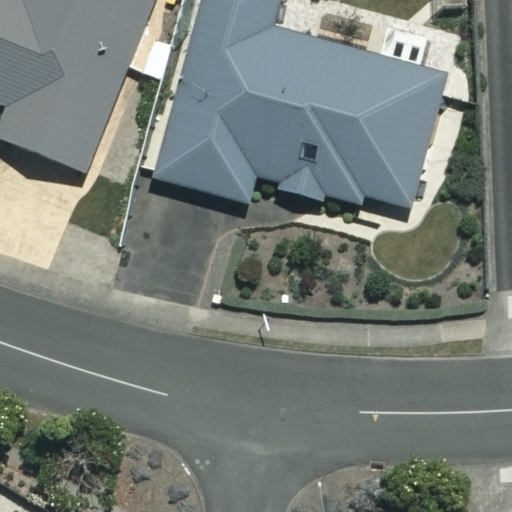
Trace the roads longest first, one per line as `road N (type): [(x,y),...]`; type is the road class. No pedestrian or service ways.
road 1 (residential): [(264,409),(143,388),(0,342)]
road 2 (residential): [(511,410),(264,409)]
